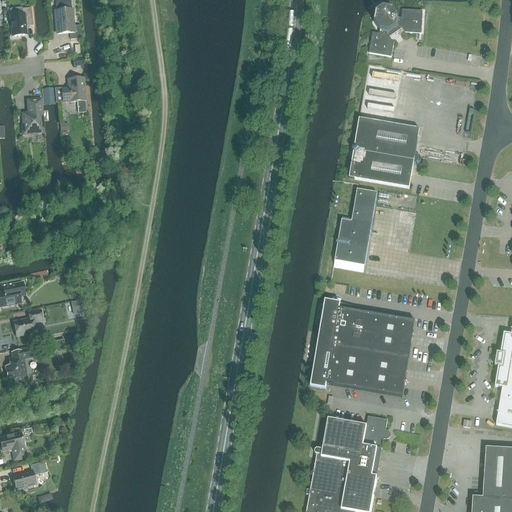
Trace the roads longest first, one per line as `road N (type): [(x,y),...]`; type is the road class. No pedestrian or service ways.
road 1 (primary): [(212,511),(296,0)]
road 2 (unclassified): [(428,511),(492,130)]
road 3 (unclassified): [(492,130),(506,0)]
